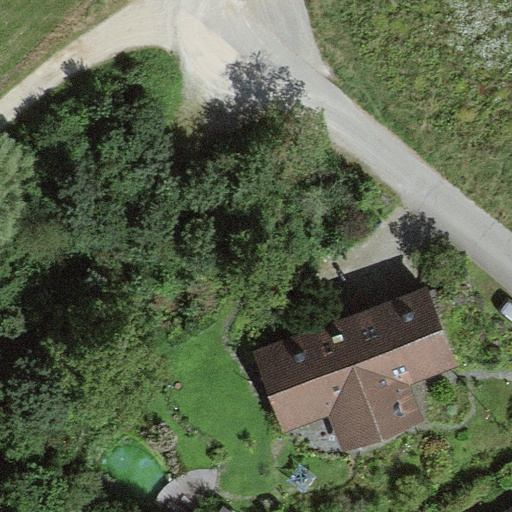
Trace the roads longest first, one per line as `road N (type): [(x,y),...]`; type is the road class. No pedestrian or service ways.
road 1 (residential): [(207,0),(511,251)]
road 2 (track): [(0,121),(148,0)]
